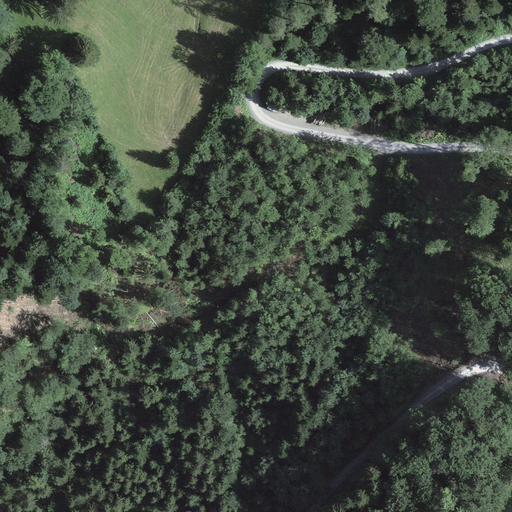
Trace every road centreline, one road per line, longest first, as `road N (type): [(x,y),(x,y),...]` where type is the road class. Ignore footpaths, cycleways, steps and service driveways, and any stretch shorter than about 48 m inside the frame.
road 1 (track): [(511,53),(413,78),(276,69),(261,85),(260,108),(276,122),(328,136),(511,151)]
road 2 (track): [(511,375),(484,365),(453,372),(310,511)]
